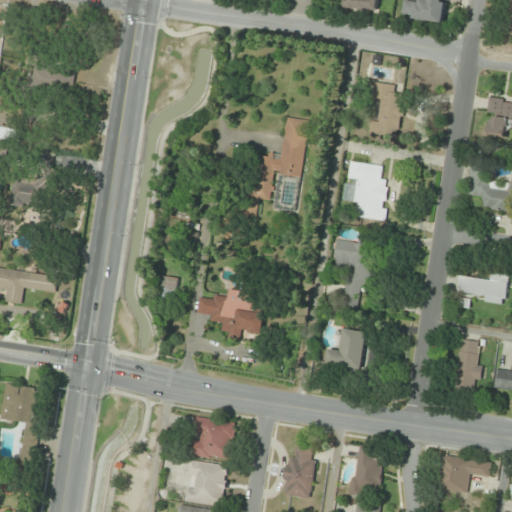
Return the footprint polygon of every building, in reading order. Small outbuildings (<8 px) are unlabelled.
[(33,94),(74,94),(74,67),(33,67),(33,94)] [(399,138),(406,96),(397,94),(398,86),(377,83),(374,100),(382,102),(378,122),(372,121),(370,133),(399,138)] [(506,139),(509,128),(511,128),(511,99),(496,95),(485,133),(506,139)] [(303,178),(310,121),(288,118),(283,157),(264,154),(258,199),(273,201),(276,174),(303,178)] [(0,137),(10,140),(12,131),(0,128),(0,137)] [(386,222),(391,181),(382,180),(383,166),(352,162),(349,184),(346,184),(344,201),(356,203),(354,218),(386,222)] [(482,209),(511,213),(511,183),(511,185),(488,181),(491,166),(472,163),(467,196),(484,198),(482,209)] [(11,205),(40,205),(40,182),(11,182),(11,205)] [(383,248),(338,241),(335,266),(349,268),(345,299),(364,302),(368,273),(379,275),(383,248)] [(6,303),(23,305),(25,289),(57,293),(59,276),(0,268),(0,290),(7,291),(6,303)] [(511,276),(492,273),(490,281),(461,276),(458,296),(506,303),(511,276)] [(201,296),(198,314),(215,317),(214,324),(224,325),(222,336),(235,338),(236,331),(263,335),(267,305),(201,296)] [(363,371),(368,333),(343,329),(340,350),(329,349),(327,366),(363,371)] [(480,387),(483,342),(461,341),(458,386),(480,387)] [(511,366),(497,365),(494,388),(511,390),(511,366)] [(40,426),(44,390),(6,385),(1,421),(40,426)] [(232,460),(236,423),(198,419),(194,456),(232,460)] [(312,499),(318,447),(299,445),(297,458),(289,457),(284,496),(312,499)] [(380,493),(385,460),(374,458),(376,448),(359,446),(352,496),(366,498),(367,490),(380,493)] [(469,493),(471,475),(491,478),(493,462),(446,456),(442,490),(469,493)] [(225,507),(230,466),(191,461),(189,475),(198,476),(196,488),(187,486),(185,501),(225,507)] [(353,511),(380,511),(381,506),(355,502),(353,511)]
